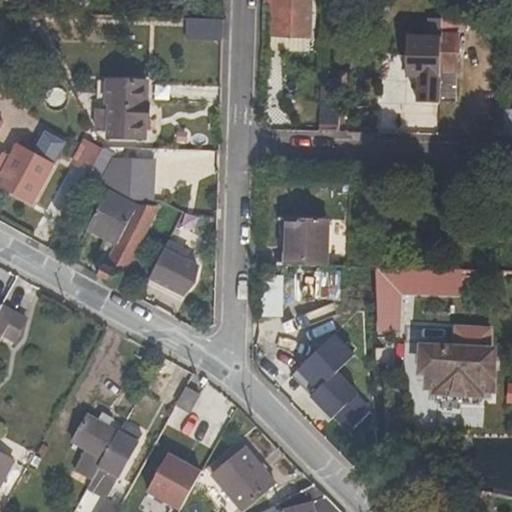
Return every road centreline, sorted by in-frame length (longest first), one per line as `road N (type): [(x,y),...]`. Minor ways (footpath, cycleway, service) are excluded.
road 1 (residential): [(511,157),(239,134)]
road 2 (residential): [(0,251),(218,374)]
road 3 (residential): [(239,134),(218,374)]
road 4 (residential): [(218,374),(363,511)]
road 5 (residential): [(241,0),(239,134)]
